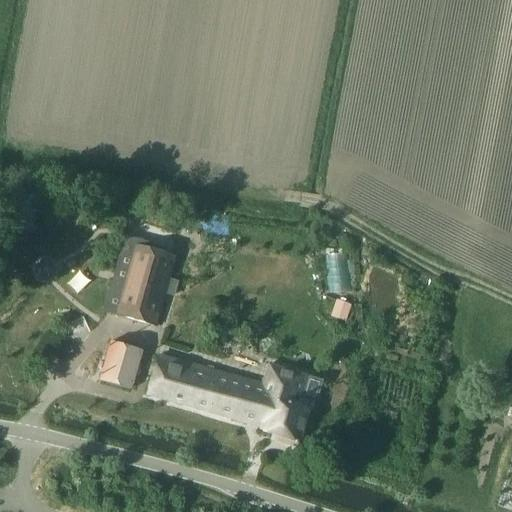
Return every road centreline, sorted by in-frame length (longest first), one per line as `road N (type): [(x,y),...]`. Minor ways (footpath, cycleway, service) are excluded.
road 1 (track): [(37,147),(347,204),(405,268),(511,307)]
road 2 (unclassified): [(300,511),(23,432)]
